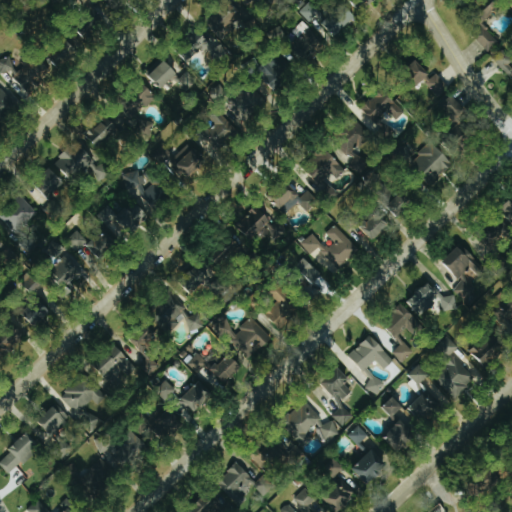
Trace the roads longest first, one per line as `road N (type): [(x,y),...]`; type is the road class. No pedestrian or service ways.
road 1 (tertiary): [(0,404),(419,0)]
road 2 (residential): [(133,511),(511,146)]
road 3 (residential): [(0,165),(170,0)]
road 4 (residential): [(381,511),(511,385)]
road 5 (tertiary): [(511,131),(419,0)]
